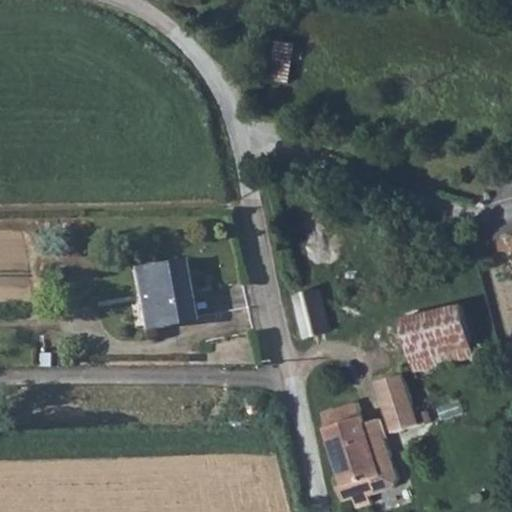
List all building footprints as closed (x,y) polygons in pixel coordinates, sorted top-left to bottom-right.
[(177,255),(139,262),(150,319),(187,314),(177,255)] [(150,319),(139,262),(130,264),(140,322),(150,319)] [(331,288),(299,294),(307,337),(340,331),(331,288)] [(469,303),(415,317),(426,360),(480,346),(469,303)] [(388,369),(399,417),(423,410),(417,382),(412,362),(388,369)] [(342,476),(334,477),(339,497),(354,494),(355,502),(370,499),(368,491),(379,489),(373,470),(381,469),(370,425),(369,421),(364,399),(324,409),(342,476)] [(373,470),(379,489),(394,487),(400,478),(385,421),(370,425),(381,469),(373,470)]
